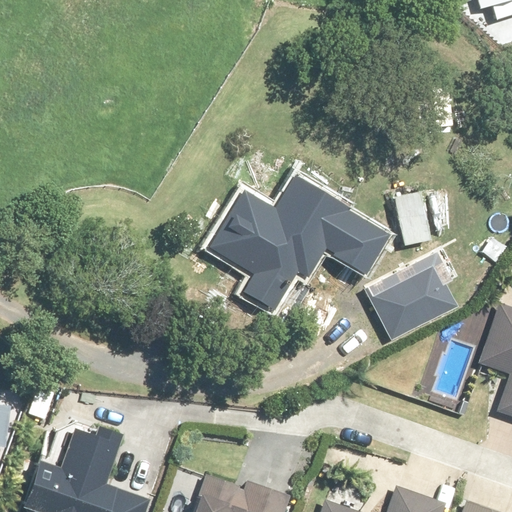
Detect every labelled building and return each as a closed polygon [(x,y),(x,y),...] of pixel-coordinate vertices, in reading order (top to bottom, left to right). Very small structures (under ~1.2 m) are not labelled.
[(511,0),(478,0),(482,10),(492,6),(497,20),(511,14),(511,0)] [(327,251),(365,275),(390,235),(349,210),(351,207),(296,173),(276,204),(248,186),(209,247),(254,275),(243,292),(274,311),(297,274),(308,281),(327,251)] [(422,192),(395,197),(405,246),(432,240),(422,192)] [(392,340),(459,307),(447,283),(452,281),(438,251),(365,287),(392,340)] [(499,409),(511,413),(511,304),(504,302),(483,365),(511,375),(499,409)] [(55,392),(39,386),(29,414),(45,419),(55,392)] [(0,445),(6,447),(9,404),(0,403),(0,445)] [(38,458),(36,464),(24,460),(16,482),(28,486),(20,506),(35,511),(146,511),(151,499),(105,482),(123,433),(103,426),(100,435),(77,426),(63,467),(38,458)] [(247,481),(244,488),(207,474),(193,511),(284,511),(290,496),(247,481)] [(441,511),(445,502),(396,487),(388,511),(363,511),(364,511),(323,499),(319,511),(441,511)] [(500,511),(467,500),(462,511),(500,511)]
